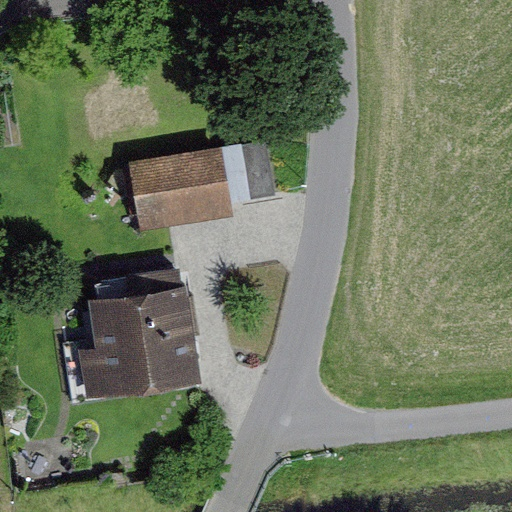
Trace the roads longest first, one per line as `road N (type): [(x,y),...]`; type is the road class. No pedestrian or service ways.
road 1 (unclassified): [(276,435),(335,143),(328,0)]
road 2 (unclassified): [(276,435),(511,409)]
